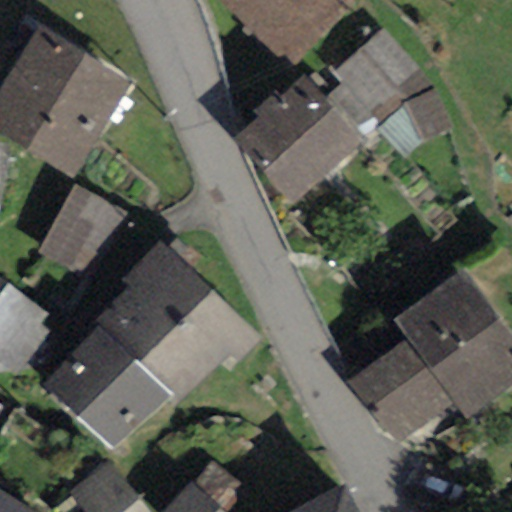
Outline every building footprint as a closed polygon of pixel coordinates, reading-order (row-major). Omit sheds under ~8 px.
[(217,0),(291,70),(354,4),(350,0),(217,0)] [(434,87),(381,28),(334,72),(325,63),(308,80),(355,132),(371,119),(381,127),(401,102),(434,87)] [(129,81),(39,29),(0,93),(0,134),(72,176),(129,81)] [(308,80),(304,75),(279,97),(274,92),(252,113),(257,119),(233,141),(293,207),(364,142),(355,132),(308,80)] [(453,133),(434,87),(401,102),(421,146),(453,133)] [(127,214),(75,185),(36,255),(87,284),(127,214)] [(231,373),(262,342),(159,242),(119,283),(125,288),(94,319),(103,326),(173,395),(181,403),(221,363),(231,373)] [(466,421),(511,387),(511,337),(463,269),(393,319),(407,340),(346,383),(397,446),(454,404),(466,421)] [(0,365),(16,377),(49,333),(39,325),(48,317),(0,279),(0,365)] [(111,449),(173,395),(103,326),(43,389),(111,449)] [(189,484),(220,511),(226,511),(246,490),(212,459),(189,484)] [(141,511),(104,465),(71,491),(87,511),(141,511)] [(220,511),(189,484),(163,511),(220,511)] [(359,511),(344,484),(292,511),(359,511)] [(0,511),(35,511),(0,488),(0,511)]
